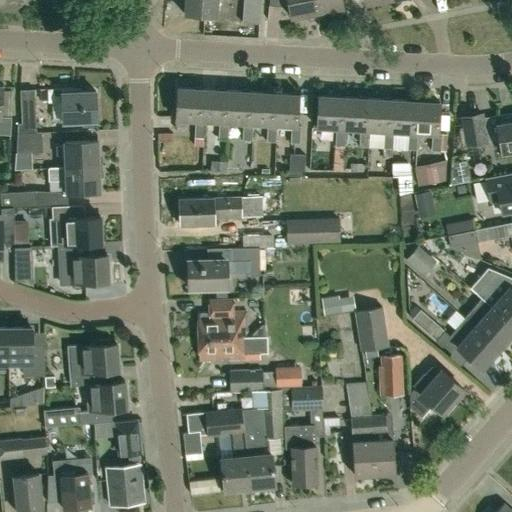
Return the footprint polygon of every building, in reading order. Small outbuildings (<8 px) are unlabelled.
[(184,0),(183,14),(217,17),(218,0),(184,0)] [(258,24),(260,0),(243,0),(241,22),(258,24)] [(317,13),(314,0),(287,0),(291,18),(317,13)] [(314,0),(317,13),(343,8),(341,0),(314,0)] [(444,0),(434,0),(437,18),(447,17),(444,0)] [(0,134),(10,135),(11,117),(10,117),(11,91),(1,90),(1,85),(0,85),(0,134)] [(73,92),(73,88),(47,89),(47,90),(42,89),(42,103),(48,102),(48,103),(52,102),(53,119),(63,118),(63,123),(97,121),(95,91),(73,92)] [(199,120),(201,89),(176,88),(175,119),(194,120),(193,138),(202,138),(203,120),(199,120)] [(17,132),(36,132),(34,89),(20,90),(21,123),(17,124),(17,132)] [(223,121),(225,90),(201,89),(199,120),(203,120),(218,121),(217,139),(226,139),(227,121),(223,121)] [(248,122),(249,92),(225,90),(223,121),(227,121),(243,122),(242,140),(242,145),(239,145),(237,165),(250,167),(251,146),(251,141),(252,122),(248,122)] [(272,123),(273,93),(249,92),(248,122),(252,122),(266,123),(266,141),(275,142),(276,124),(272,123)] [(272,123),(276,124),(290,124),(289,142),(299,143),(300,125),(296,125),(297,94),(273,93),(272,123)] [(340,128),(341,97),(317,96),(316,127),(335,128),(334,145),(344,145),(345,128),(340,128)] [(364,129),(366,98),(341,97),(340,128),(345,128),(359,129),(358,146),(367,147),(368,129),(364,129)] [(388,130),(390,99),(366,98),(364,129),(368,129),(384,130),(382,156),(392,156),(393,130),(388,130)] [(412,132),(414,101),(390,99),(388,130),(393,130),(407,131),(406,150),(415,150),(416,132),(412,132)] [(412,132),(416,132),(432,133),(431,151),(440,151),(441,133),(437,133),(438,102),(414,101),(412,132)] [(511,119),(505,121),(503,111),(483,115),(483,112),(460,116),(465,147),(488,143),(487,139),(498,137),(501,150),(511,148),(511,119)] [(36,132),(17,132),(16,153),(42,152),(41,132),(36,132)] [(48,169),(98,167),(97,141),(64,142),(64,145),(56,146),(56,155),(64,155),(64,167),(48,168),(48,169)] [(304,176),(304,154),(290,153),(288,175),(304,176)] [(418,185),(445,180),(446,160),(415,166),(418,185)] [(65,181),(65,193),(99,192),(98,167),(48,169),(48,181),(65,181)] [(511,171),(485,177),(490,200),(499,198),(502,211),(511,208),(511,171)] [(37,190),(1,192),(1,193),(1,208),(38,207),(37,190)] [(181,225),(215,224),(215,217),(263,215),(262,195),(180,199),(181,225)] [(64,244),(91,243),(102,243),(101,216),(89,217),(89,204),(68,205),(62,206),(52,206),(53,219),(63,218),(64,244)] [(14,210),(1,210),(1,222),(0,221),(0,258),(2,258),(2,242),(14,242),(14,210)] [(287,243),(339,241),(338,218),(287,220),(287,243)] [(511,221),(449,235),(452,246),(477,240),(477,241),(478,241),(511,233),(511,221)] [(247,243),(263,244),(264,229),(248,228),(247,243)] [(59,245),(61,283),(89,281),(89,285),(102,285),(102,281),(109,280),(107,254),(91,255),(91,243),(64,244),(59,245)] [(423,275),(436,261),(419,245),(406,259),(423,275)] [(30,263),(29,246),(15,247),(16,264),(30,263)] [(258,247),(225,248),(225,260),(248,260),(249,275),(259,275),(258,247)] [(225,260),(187,262),(188,289),(226,287),(225,260)] [(492,307),(511,324),(511,276),(488,266),(470,286),(493,306),(492,307)] [(339,297),(338,294),(321,297),(324,312),(355,308),(353,295),(339,297)] [(218,339),(246,337),(245,312),(233,312),(232,299),(208,300),(208,313),(197,314),(198,336),(218,336),(218,339)] [(361,349),(388,345),(383,306),(356,310),(361,349)] [(500,348),(511,334),(511,324),(492,307),(475,327),(500,348)] [(435,340),(444,330),(419,309),(411,319),(435,340)] [(475,327),(465,318),(456,329),(449,336),(459,345),(458,347),(483,368),(500,348),(475,327)] [(32,327),(8,327),(8,365),(21,365),(24,375),(44,375),(44,343),(32,343),(32,327)] [(247,352),(260,351),(259,337),(246,337),(218,339),(218,336),(198,336),(199,360),(223,359),(223,357),(228,357),(228,359),(247,358),(247,352)] [(72,385),(92,384),(104,382),(103,370),(119,369),(116,343),(110,343),(110,340),(96,341),(97,344),(79,346),(69,347),(72,385)] [(381,395),(403,394),(400,354),(380,355),(381,395)] [(441,369),(435,365),(431,365),(424,373),(424,378),(429,382),(421,392),(415,386),(410,393),(411,406),(422,415),(432,403),(443,413),(464,389),(441,369)] [(261,368),(228,369),(229,391),(262,389),(262,387),(262,371),(261,368)] [(92,384),(94,409),(78,411),(79,423),(112,421),(111,408),(127,407),(124,380),(104,382),(92,384)] [(292,387),(280,387),(280,389),(281,408),(310,407),(321,406),(321,385),(292,386),(292,387)] [(282,436),(281,408),(280,389),(262,390),(251,390),(252,408),(241,408),(250,487),(274,484),(271,453),(270,453),(268,437),(282,436)] [(367,392),(347,394),(351,422),(355,475),(374,474),(370,416),(371,416),(367,392)] [(250,487),(241,408),(241,407),(203,411),(206,436),(230,433),(233,457),(221,458),(224,489),(250,487)] [(371,416),(370,416),(374,474),(394,473),(391,427),(385,427),(384,415),(371,416)] [(439,421),(441,451),(464,450),(462,420),(439,421)] [(106,467),(110,504),(144,500),(140,464),(136,422),(117,423),(120,454),(128,453),(129,465),(106,467)] [(311,425),(284,426),(285,448),(291,448),(292,482),(317,481),(315,435),(314,424),(311,425)] [(186,454),(201,452),(199,431),(183,432),(186,454)] [(21,440),(21,437),(0,439),(0,459),(23,456),(45,454),(44,437),(21,440)] [(47,504),(64,502),(65,509),(92,506),(88,475),(92,474),(90,458),(52,462),(53,476),(47,477),(47,504)] [(17,511),(40,511),(43,511),(39,474),(14,477),(17,511)] [(511,511),(511,509),(504,503),(496,511),(511,511)]
